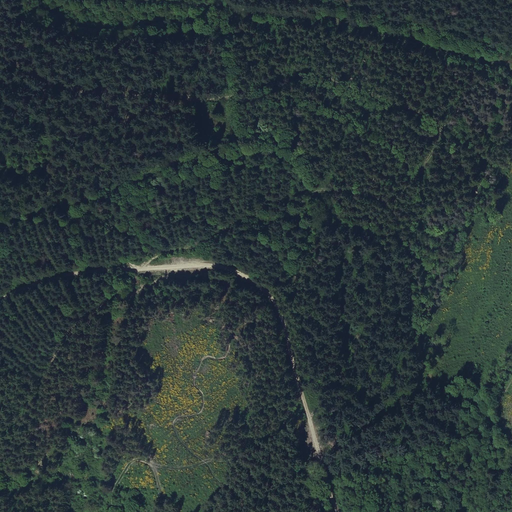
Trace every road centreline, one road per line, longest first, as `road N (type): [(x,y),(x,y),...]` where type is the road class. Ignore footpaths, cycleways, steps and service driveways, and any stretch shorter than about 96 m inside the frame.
road 1 (track): [(341,511),(275,296),(224,271),(101,271),(0,307)]
road 2 (track): [(153,0),(319,18),(338,13),(355,26),(511,67)]
road 3 (track): [(129,271),(52,378),(40,435),(61,511)]
road 4 (track): [(112,511),(138,459),(166,511)]
